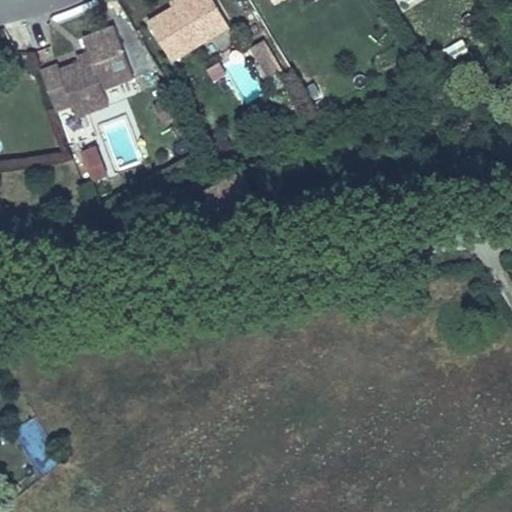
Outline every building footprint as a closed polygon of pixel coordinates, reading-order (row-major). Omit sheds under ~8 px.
[(227,25),(211,0),(180,0),(170,7),(170,14),(147,27),(168,62),(227,25)] [(59,64),(45,69),(60,113),(75,108),(78,118),(100,109),(94,94),(107,89),(133,80),(115,28),(84,38),(91,58),(61,68),(59,64)] [(113,104),(107,89),(94,94),(100,109),(113,104)] [(185,129),(167,100),(144,111),(159,141),(185,129)] [(213,128),(191,139),(200,154),(220,143),(213,128)] [(99,144),(81,148),(89,180),(106,176),(99,144)] [(170,196),(189,233),(248,204),(230,168),(213,176),(170,196)]
